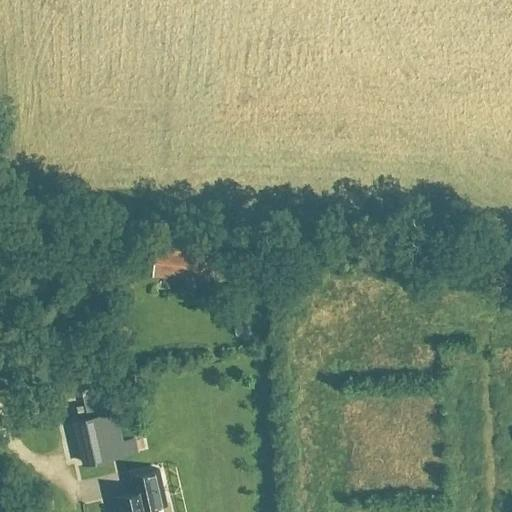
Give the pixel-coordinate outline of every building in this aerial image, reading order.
[(200,279),(200,274),(208,274),(210,255),(202,254),(202,246),(177,244),(177,247),(158,245),(155,275),(200,279)] [(118,406),(87,412),(96,461),(127,455),(118,406)] [(76,469),(87,467),(78,428),(67,431),(76,469)] [(128,434),(129,451),(141,451),(140,433),(128,434)] [(153,511),(151,498),(165,495),(159,469),(130,475),(134,492),(114,496),(117,511),(153,511)]
